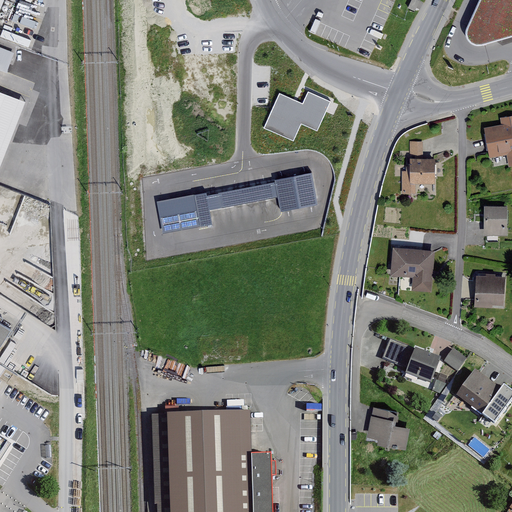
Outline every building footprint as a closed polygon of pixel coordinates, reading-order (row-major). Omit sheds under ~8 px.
[(0,15),(5,0),(0,0),(0,176),(28,103),(0,92),(0,74),(2,69),(0,68),(0,15)] [(511,0),(479,0),(466,29),(466,38),(469,43),(476,46),(483,45),(511,36),(511,0)] [(303,104),(278,94),(264,128),(294,141),(301,125),(318,131),(331,101),(308,91),(303,104)] [(484,128),(489,158),(507,155),(509,167),(511,166),(511,115),(499,118),(501,125),(484,128)] [(436,150),(411,151),(411,187),(436,186),(436,150)] [(312,175),(275,181),(275,184),(278,198),(281,212),(317,206),(312,175)] [(275,184),(207,196),(209,210),(278,198),(275,184)] [(206,193),(158,202),(163,233),(212,224),(209,210),(207,196),(206,193)] [(511,199),(485,199),(484,231),(511,231),(511,199)] [(434,246),(394,244),(392,285),(432,286),(434,246)] [(507,270),(478,271),(478,302),(508,301),(507,270)] [(292,322),(285,282),(191,298),(193,310),(184,312),(189,339),(292,322)] [(0,342),(1,343),(13,321),(0,313),(0,342)] [(439,355),(389,341),(380,371),(431,385),(439,355)] [(444,359),(459,369),(468,356),(453,346),(444,359)] [(502,388),(475,366),(454,391),(482,413),(502,388)] [(410,415),(376,407),(369,434),(403,442),(410,415)] [(251,511),(249,412),(161,415),(163,511),(251,511)]
